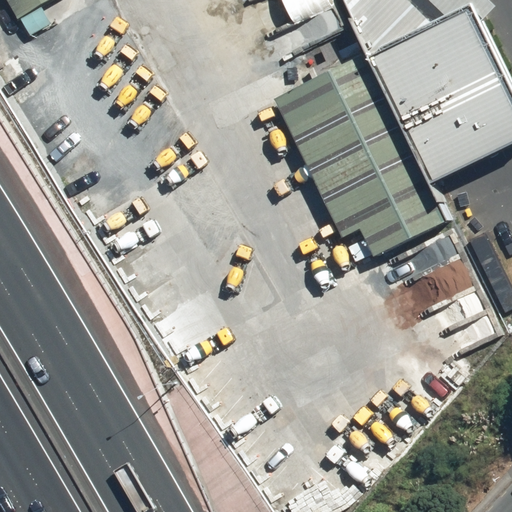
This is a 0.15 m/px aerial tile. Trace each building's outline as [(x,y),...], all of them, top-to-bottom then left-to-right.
[(15,0),(30,24),(71,0),(15,0)] [(337,0),(288,0),(300,24),(340,4),(337,0)] [(353,0),(440,178),(511,143),(511,75),(485,19),(478,5),(471,0),(353,0)] [(471,0),(478,5),(485,19),(499,5),(494,0),(471,0)] [(447,227),(369,54),(298,86),(376,259),(447,227)] [(483,271),(463,233),(402,264),(422,303),(483,271)]
